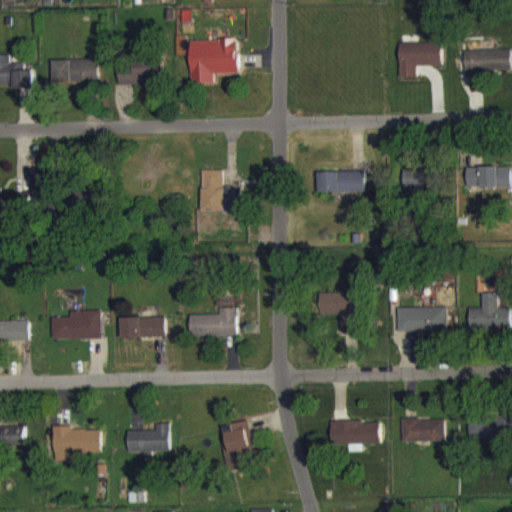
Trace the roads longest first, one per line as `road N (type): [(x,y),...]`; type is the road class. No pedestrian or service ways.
road 1 (residential): [(275,0),(281,390),(311,511)]
road 2 (residential): [(0,128),(511,115)]
road 3 (residential): [(0,380),(511,369)]
